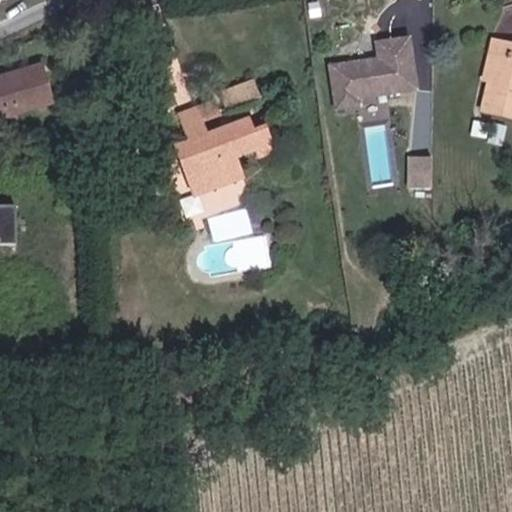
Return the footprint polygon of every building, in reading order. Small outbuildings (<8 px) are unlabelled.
[(373,40),(376,54),(328,63),(336,105),(422,89),(411,32),(373,40)] [(159,57),(139,65),(149,93),(169,85),(159,57)] [(38,70),(0,79),(0,88),(26,82),(25,76),(39,73),(38,70)] [(26,82),(0,88),(0,117),(33,108),(47,105),(39,73),(25,76),(26,82)] [(511,77),(502,117),(511,119),(511,77)] [(273,82),(200,111),(205,125),(278,96),(273,82)] [(184,118),(193,143),(209,137),(205,125),(200,111),(184,118)] [(209,137),(193,143),(177,150),(192,186),(210,179),(215,193),(249,179),(241,157),(263,149),(268,160),(281,154),(267,115),(209,137)] [(437,188),(437,154),(410,154),(410,187),(437,188)] [(210,179),(192,186),(198,200),(215,193),(210,179)] [(0,240),(18,240),(18,207),(0,206),(0,240)]
